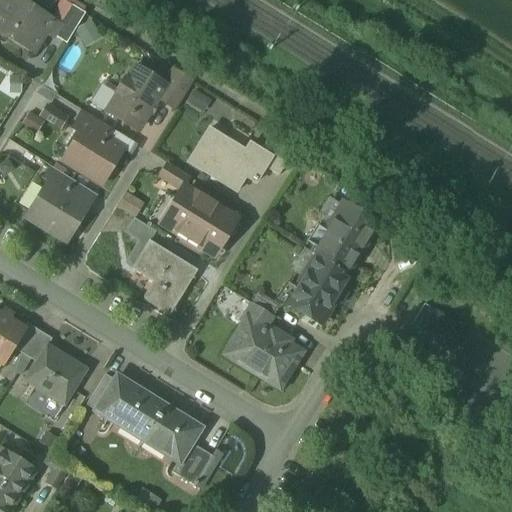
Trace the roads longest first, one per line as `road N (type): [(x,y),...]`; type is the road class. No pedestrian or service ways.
road 1 (residential): [(284,446),(346,342),(374,325),(401,325),(477,379)]
road 2 (residential): [(0,270),(162,371)]
road 3 (residential): [(251,222),(162,371)]
road 4 (residential): [(162,371),(284,446)]
